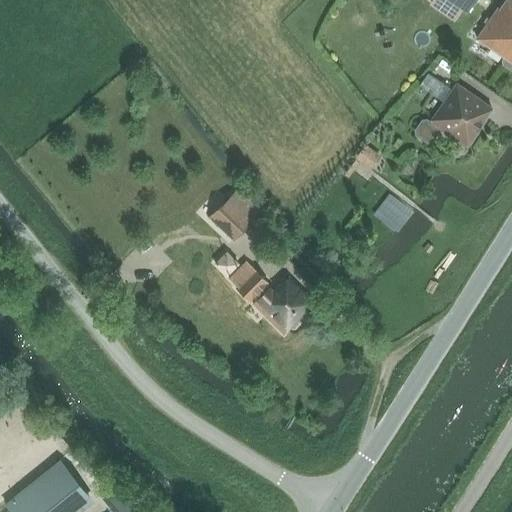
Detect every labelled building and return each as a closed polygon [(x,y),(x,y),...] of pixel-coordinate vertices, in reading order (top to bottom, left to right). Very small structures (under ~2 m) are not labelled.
[(447,0),(466,13),(475,0),(447,0)] [(511,0),(508,0),(501,10),(500,7),(479,38),(505,55),(502,58),(503,62),(511,68),(511,0)] [(431,140),(441,125),(451,132),(449,135),(464,146),(489,111),(454,86),(429,122),(426,120),(422,121),(416,130),(416,134),(426,141),(431,140)] [(365,145),(354,159),(369,170),(380,157),(365,145)] [(389,235),(410,208),(359,169),(346,186),(358,196),(347,209),(372,230),(376,225),(389,235)] [(251,221),(249,219),(259,208),(238,188),(227,199),(226,197),(208,217),(233,240),(251,221)] [(247,261),(231,277),(251,298),(267,283),(268,282),(247,261)] [(267,283),(251,298),(257,304),(256,305),(284,333),(314,302),(286,273),(272,288),(267,283)] [(59,460),(6,503),(13,511),(70,511),(89,497),(59,460)] [(135,496),(117,511),(132,511),(142,505),(135,496)]
